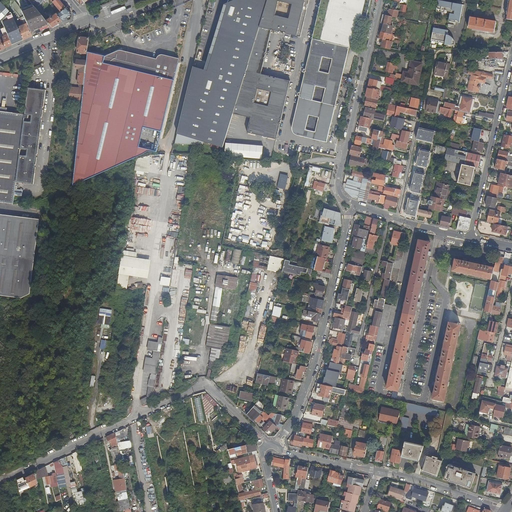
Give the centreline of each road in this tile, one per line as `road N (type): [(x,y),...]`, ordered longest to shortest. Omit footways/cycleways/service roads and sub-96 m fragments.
road 1 (unclassified): [(0,483),(207,385),(259,437)]
road 2 (residential): [(356,204),(314,365),(275,447)]
road 3 (unknown): [(136,417),(172,179)]
road 4 (residential): [(356,204),(336,187),(377,0)]
road 5 (residential): [(511,53),(470,238)]
road 6 (residential): [(353,365),(389,217)]
road 7 (unknown): [(45,38),(49,102),(37,189)]
road 8 (residential): [(377,470),(505,510)]
